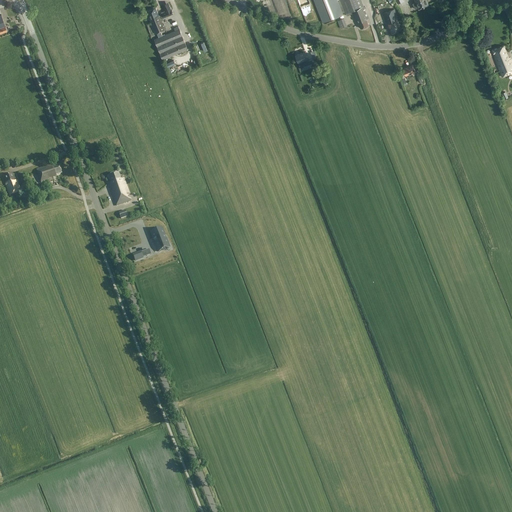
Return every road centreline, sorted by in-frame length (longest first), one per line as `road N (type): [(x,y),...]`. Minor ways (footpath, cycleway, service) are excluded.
road 1 (tertiary): [(214,511),(19,0)]
road 2 (tertiary): [(226,0),(291,31),(379,46),(445,35),(511,2)]
